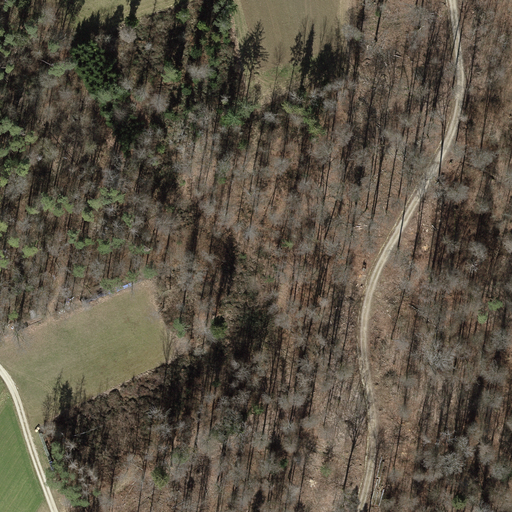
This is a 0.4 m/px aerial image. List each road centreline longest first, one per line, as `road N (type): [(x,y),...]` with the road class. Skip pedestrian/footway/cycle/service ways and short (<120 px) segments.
road 1 (track): [(357,511),(373,440),(361,337),(367,299),(376,265),(460,100),(453,0)]
road 2 (track): [(55,511),(0,368)]
